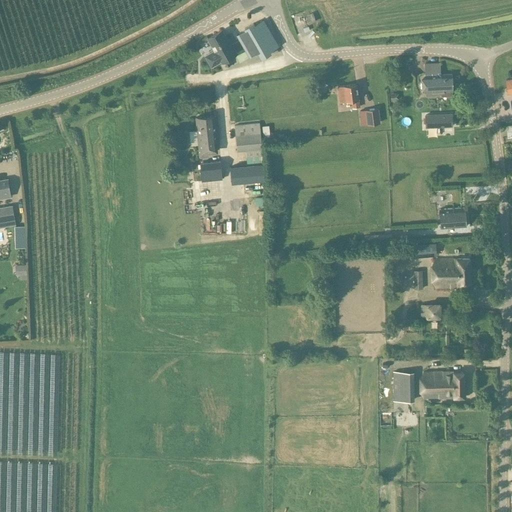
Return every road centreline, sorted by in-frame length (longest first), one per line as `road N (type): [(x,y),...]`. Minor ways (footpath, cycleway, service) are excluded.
road 1 (unclassified): [(503,511),(503,207),(486,81),(476,60)]
road 2 (tertiary): [(0,111),(94,81),(248,0)]
road 3 (unclassified): [(476,60),(437,50),(302,56),(267,0)]
